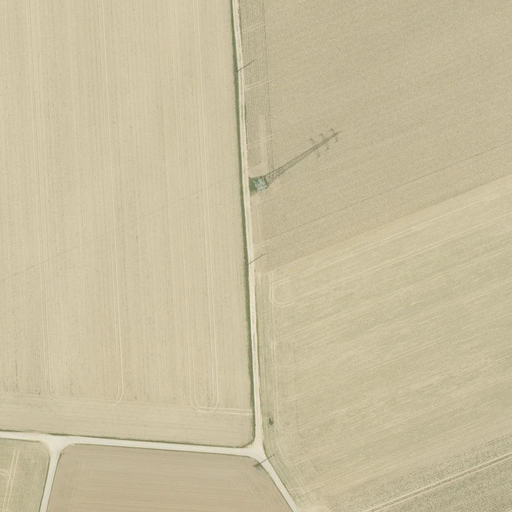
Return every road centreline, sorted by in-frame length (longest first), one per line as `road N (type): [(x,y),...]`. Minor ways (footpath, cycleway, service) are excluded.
road 1 (track): [(259,455),(234,0)]
road 2 (track): [(0,434),(259,455),(296,511)]
